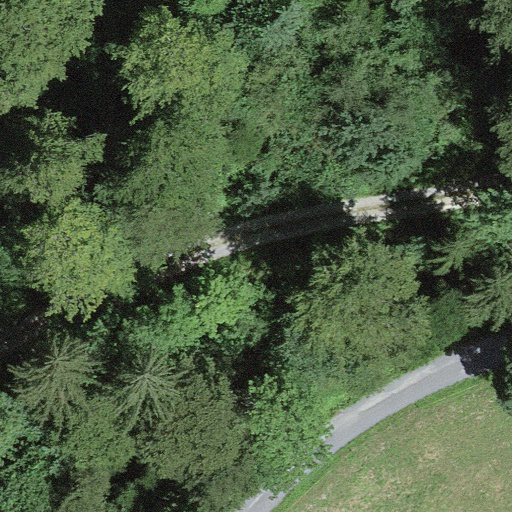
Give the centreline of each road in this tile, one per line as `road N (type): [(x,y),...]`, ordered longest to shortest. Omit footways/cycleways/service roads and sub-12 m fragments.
road 1 (track): [(511,188),(243,242),(144,279),(0,355)]
road 2 (track): [(243,511),(309,448),(396,388),(511,345)]
